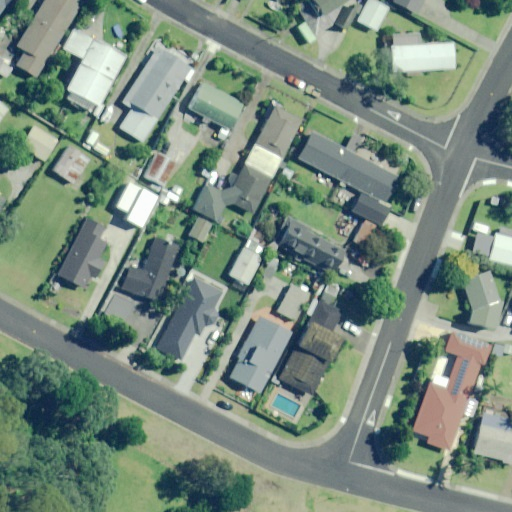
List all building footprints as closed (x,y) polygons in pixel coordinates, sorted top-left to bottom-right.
[(80,2),(77,0),(43,0),(15,48),(22,52),(13,66),(33,78),(80,2)] [(305,0),(311,8),(299,17),(313,38),(334,23),(339,30),(354,20),(342,3),(346,0),(305,0)] [(386,9),(368,0),(365,0),(354,22),(374,32),(386,9)] [(391,0),(390,2),(414,15),(422,0),(391,0)] [(123,55),(70,30),(60,50),(78,58),(62,91),(59,98),(88,112),(91,106),(94,108),(107,82),(110,83),(123,55)] [(386,73),(405,72),(406,78),(419,77),(419,71),(451,70),(450,44),(427,45),(427,34),(389,36),(390,47),(385,48),(386,73)] [(171,59),(155,49),(120,103),(130,109),(117,129),(140,143),(194,59),(177,48),(171,59)] [(10,68),(0,61),(0,76),(4,79),(10,68)] [(240,105),(200,85),(188,111),(219,126),(214,137),(222,141),(240,105)] [(230,205),(250,215),(299,121),(272,107),(230,188),(218,193),(205,186),(191,212),(213,224),(222,209),(230,205)] [(54,142),(30,127),(18,147),(41,162),(54,142)] [(99,135),(91,130),(83,143),(91,148),(99,135)] [(223,144),(208,135),(203,144),(218,152),(223,144)] [(363,219),(379,227),(388,210),(381,207),(395,179),(308,135),(296,160),(359,192),(349,212),(363,219)] [(109,149),(97,141),(92,150),(103,157),(109,149)] [(86,161),(66,147),(50,171),(71,185),(86,161)] [(173,165),(153,155),(141,176),(161,187),(173,165)] [(154,198),(125,183),(112,208),(124,214),(121,220),(137,229),(154,198)] [(176,197),(160,192),(156,202),(165,205),(167,200),(174,202),(176,197)] [(285,217),(272,244),(330,274),(344,247),(298,224),(299,224),(300,224),(300,223),(301,222),(302,222),(302,221),(303,220),(303,219),(303,218),(303,217),(302,217),(302,216),(301,215),(300,215),(300,214),(299,214),(298,214),(297,214),(296,214),(295,214),(294,215),(293,216),(293,217),(292,218),(292,219),(292,220),(293,221),(285,217)] [(102,229),(85,219),(55,276),(80,290),(87,277),(93,280),(102,263),(96,260),(105,242),(97,238),(102,229)] [(208,224),(195,219),(187,237),(200,243),(208,224)] [(379,227),(363,219),(351,242),(368,250),(379,227)] [(511,239),(492,234),(485,261),(511,267),(511,239)] [(120,288),(129,291),(158,301),(175,249),(153,241),(142,272),(127,267),(120,288)] [(259,259),(241,249),(226,277),(244,287),(259,259)] [(220,263),(210,257),(205,268),(215,273),(220,263)] [(277,264),(268,259),(259,277),(268,281),(277,264)] [(295,272),(284,266),(278,277),(289,283),(295,272)] [(492,330),(498,303),(490,273),(461,280),(468,310),(465,324),(492,330)] [(129,291),(120,288),(112,286),(109,294),(126,300),(129,291)] [(307,296),(289,287),(276,312),(294,322),(307,296)] [(132,307),(112,296),(103,315),(122,325),(132,307)] [(324,366),(338,340),(328,335),(339,314),(312,299),(303,316),(308,319),(293,346),(292,347),(275,379),(307,397),(324,366)] [(227,379),(258,393),(264,379),(261,377),(263,371),(269,374),(287,334),(255,319),(227,379)] [(442,353),(438,352),(410,434),(426,440),(425,445),(448,453),(478,365),(480,366),(488,345),(458,335),(449,332),(442,353)] [(500,355),(500,353),(501,348),(490,345),(487,356),(499,359),(500,355)] [(510,421),(479,414),(469,454),(511,465),(511,432),(508,431),(510,421)]
